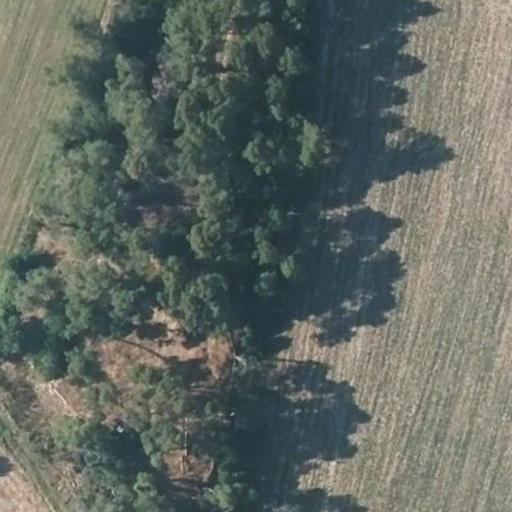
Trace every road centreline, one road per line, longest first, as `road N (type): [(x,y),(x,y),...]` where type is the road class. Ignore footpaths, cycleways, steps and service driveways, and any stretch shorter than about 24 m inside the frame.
road 1 (track): [(230,0),(211,66),(192,216)]
road 2 (track): [(72,511),(0,416)]
